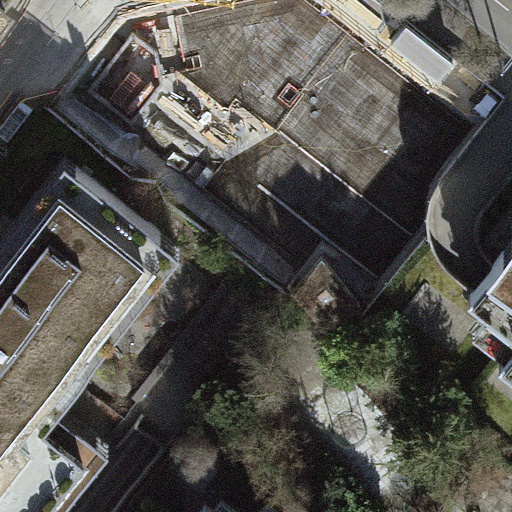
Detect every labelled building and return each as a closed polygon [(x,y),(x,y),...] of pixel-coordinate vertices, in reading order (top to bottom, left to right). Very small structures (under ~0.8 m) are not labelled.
[(216,0),(176,0),(130,58),(302,197),(405,70),(318,0),(240,0),(231,12),(216,0)] [(161,229),(76,162),(0,257),(0,511),(29,511),(96,429),(38,383),(161,229)] [(511,235),(465,297),(511,333),(511,337),(492,364),(511,378),(511,235)] [(293,291),(322,327),(352,304),(317,259),(293,291)] [(509,511),(511,505),(511,473),(479,450),(443,499),(458,511),(509,511)] [(241,511),(220,496),(212,506),(206,501),(196,511),(241,511)]
